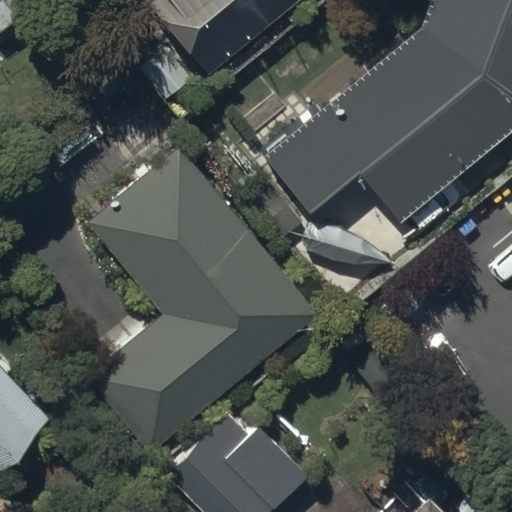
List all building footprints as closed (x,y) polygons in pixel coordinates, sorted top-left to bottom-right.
[(148,0),(202,67),(286,0),(148,0)] [(511,0),(422,0),(415,21),(256,148),(299,202),(349,162),(393,216),(511,120),(511,0)] [(146,448),(311,306),(175,142),(82,221),(157,308),(82,373),(146,448)] [(0,462),(44,422),(0,374),(0,462)] [(221,410),(163,468),(205,511),(258,511),(304,468),(257,419),(243,433),(221,410)] [(508,511),(467,468),(444,489),(465,511),(508,511)] [(441,511),(422,493),(406,478),(372,511),(441,511)]
